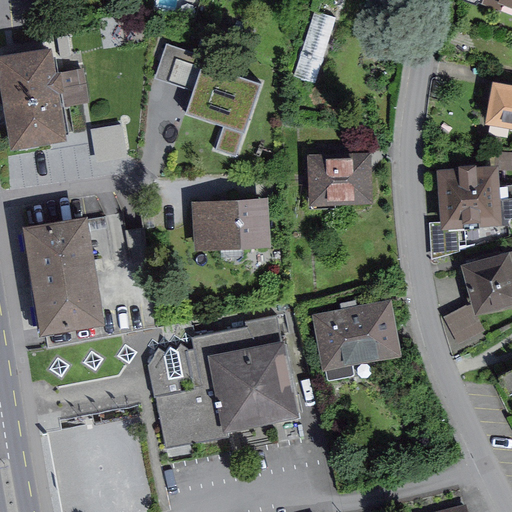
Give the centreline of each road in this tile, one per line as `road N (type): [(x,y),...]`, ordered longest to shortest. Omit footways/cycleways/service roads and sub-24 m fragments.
road 1 (residential): [(507,511),(442,380),(412,249),(407,184),(434,0)]
road 2 (residential): [(148,177),(0,198)]
